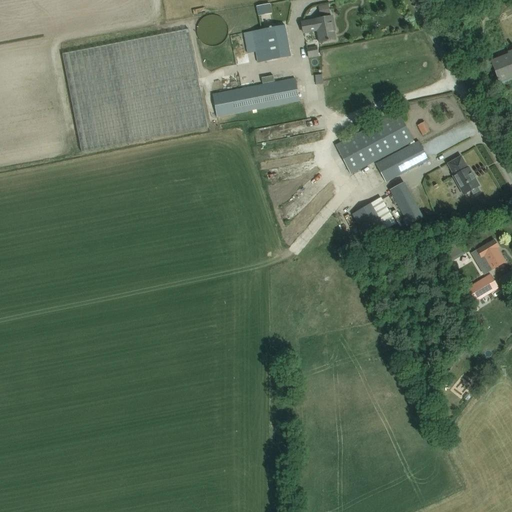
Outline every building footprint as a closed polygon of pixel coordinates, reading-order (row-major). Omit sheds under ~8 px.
[(329,14),(327,5),(317,6),(319,15),(329,14)] [(317,31),(317,33),(319,43),(335,40),(332,27),(334,27),(332,17),(301,22),(303,34),(317,31)] [(285,27),(252,33),(244,34),(247,54),(256,52),(258,64),(291,58),(285,27)] [(207,127),(187,29),(62,53),(81,152),(207,127)] [(509,55),(491,62),(499,82),(511,76),(511,51),(508,53),(509,55)] [(274,82),(273,76),(261,78),(262,84),(274,82)] [(299,101),(295,80),(212,95),(217,117),(296,102),(299,101)] [(212,83),(215,94),(223,93),(222,88),(223,88),(222,81),(212,83)] [(398,113),(389,117),(335,147),(350,175),(409,144),(411,147),(377,165),(386,182),(428,160),(418,141),(414,143),(398,113)] [(424,122),(417,126),(422,136),(429,131),(424,122)] [(461,157),(447,165),(453,175),(452,176),(463,195),(471,191),(473,195),(479,191),(477,187),(479,186),(468,168),(467,169),(461,157)] [(370,204),(352,214),(366,240),(384,229),(385,229),(395,223),(380,198),(370,204)] [(485,245),(471,254),(483,275),(491,270),(496,267),(505,262),(499,253),(497,254),(494,250),(498,248),(494,240),(485,245)] [(499,289),(491,276),(467,289),(474,303),(499,289)]
